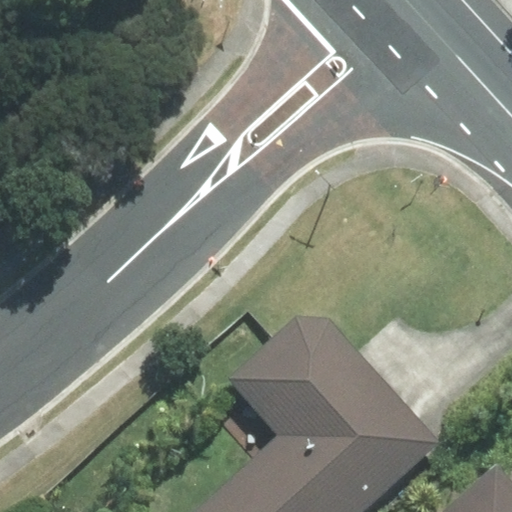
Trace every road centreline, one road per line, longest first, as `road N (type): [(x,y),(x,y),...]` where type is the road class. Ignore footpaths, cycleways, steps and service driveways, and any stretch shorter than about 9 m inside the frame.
road 1 (residential): [(0,379),(410,7)]
road 2 (residential): [(410,7),(511,115)]
